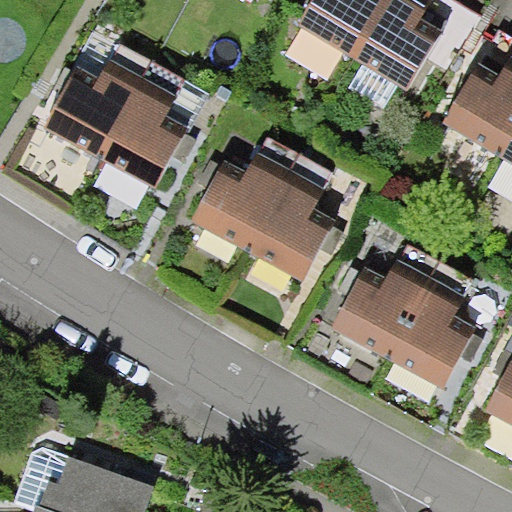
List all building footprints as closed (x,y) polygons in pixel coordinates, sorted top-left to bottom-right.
[(315,0),(296,36),(411,96),(439,43),(414,30),(425,8),(410,0),(315,0)] [(44,124),(99,154),(141,76),(107,58),(95,80),(74,69),(44,124)] [(445,127),(511,162),(511,67),(507,65),(493,91),(471,79),(445,127)] [(173,93),(141,76),(99,154),(153,183),(185,125),(162,113),(173,93)] [(195,219),(250,249),(292,171),(257,154),(246,175),(224,164),(195,219)] [(324,188),(292,171),(250,249),(304,278),(335,220),(313,208),(324,188)] [(332,331),(387,361),(429,283),(394,265),(383,287),(361,275),(332,331)] [(460,300),(429,283),(387,361),(441,390),(472,332),(450,320),(460,300)] [(511,362),(488,407),(511,420),(511,362)] [(43,478),(34,504),(56,511),(143,511),(154,483),(65,451),(53,482),(43,478)]
